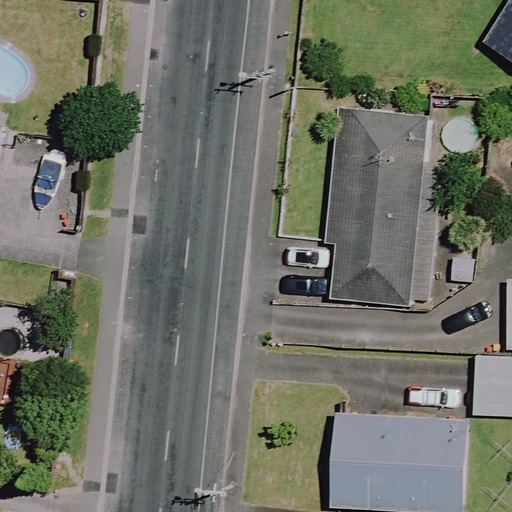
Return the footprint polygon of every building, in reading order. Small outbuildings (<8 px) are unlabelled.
[(511,0),(484,47),(511,64),(511,0)] [(326,303),(431,311),(446,121),(341,113),(326,303)] [(0,409),(5,411),(15,356),(0,353),(0,348),(3,334),(0,333),(0,409)] [(511,360),(474,359),(471,417),(511,419),(511,360)] [(464,511),(469,423),(341,416),(336,510),(376,511),(464,511)]
